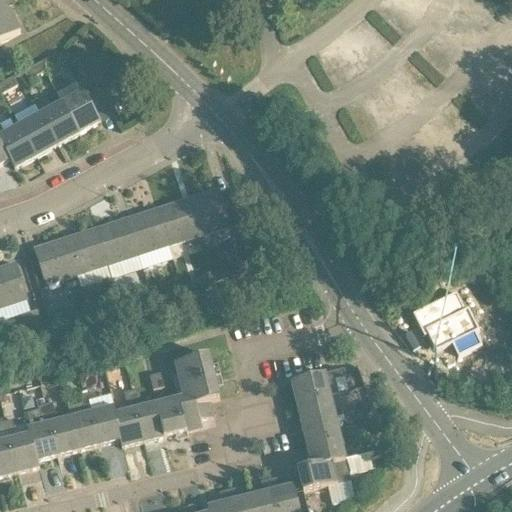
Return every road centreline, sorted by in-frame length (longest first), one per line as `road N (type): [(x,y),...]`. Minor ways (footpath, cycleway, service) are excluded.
road 1 (residential): [(54,511),(227,472),(252,404),(246,356),(354,328)]
road 2 (residential): [(354,328),(289,213),(210,109)]
road 3 (residential): [(0,226),(40,212),(210,109)]
road 4 (residential): [(475,484),(354,328)]
road 5 (residential): [(210,109),(88,0)]
